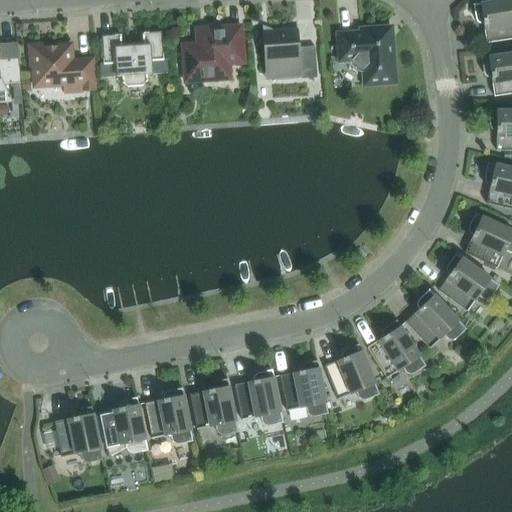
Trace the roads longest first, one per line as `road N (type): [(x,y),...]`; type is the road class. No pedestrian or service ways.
road 1 (residential): [(65,347),(107,361),(295,324),(359,296),(385,275),(423,227),(444,173),(448,112),(430,2)]
road 2 (residential): [(65,347),(44,370),(20,364),(10,348),(14,329),(37,315),(55,321),(65,338)]
